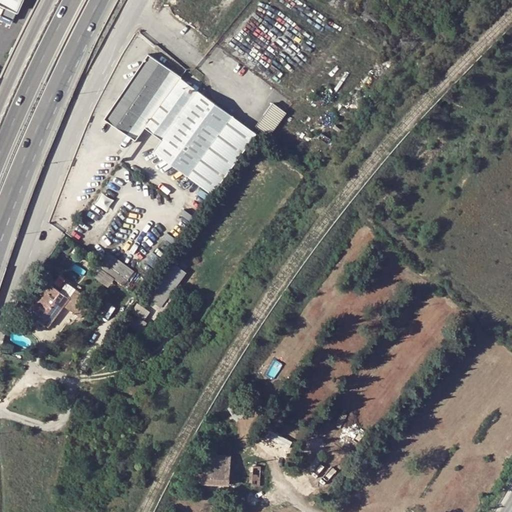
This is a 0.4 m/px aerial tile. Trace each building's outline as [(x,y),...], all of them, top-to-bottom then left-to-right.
[(0,0),(0,2),(5,5),(0,15),(12,20),(21,0),(0,0)] [(145,124),(180,76),(148,54),(106,117),(136,136),(145,124)] [(155,148),(215,188),(260,129),(180,76),(145,124),(164,137),(155,148)] [(275,106),(278,108),(263,125),(273,134),(291,112),(279,101),(275,106)] [(101,260),(127,278),(133,269),(106,249),(99,258),(101,260)] [(101,260),(96,266),(124,285),(128,279),(127,278),(101,260)] [(144,294),(159,305),(164,299),(185,271),(170,260),(144,294)] [(54,280),(44,272),(35,285),(45,292),(32,309),(39,314),(51,322),(64,305),(74,312),(82,302),(71,294),(68,298),(51,285),(54,280)] [(167,317),(175,307),(164,299),(159,305),(156,309),(167,317)] [(148,314),(137,307),(134,312),(145,320),(148,314)] [(48,326),(51,322),(39,314),(36,318),(48,326)] [(121,348),(134,325),(127,320),(114,345),(121,348)] [(49,398),(51,388),(44,387),(42,397),(49,398)] [(242,413),(234,401),(225,407),(234,419),(242,413)] [(203,459),(202,461),(231,463),(231,456),(206,453),(203,459)] [(194,483),(218,484),(219,474),(230,474),(231,463),(202,461),(202,475),(196,475),(194,483)] [(252,476),(260,477),(261,465),(242,463),(241,480),(252,481),(252,476)] [(230,474),(219,474),(218,484),(229,484),(230,474)] [(252,481),(251,485),(260,485),(260,477),(252,476),(252,481)]
